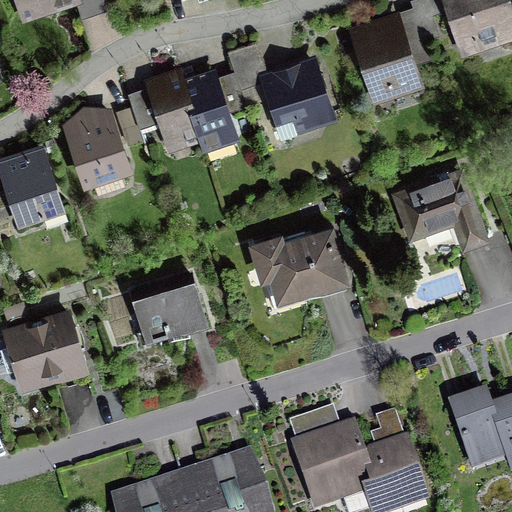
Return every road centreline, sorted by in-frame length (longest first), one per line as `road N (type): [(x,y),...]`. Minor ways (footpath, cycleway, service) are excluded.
road 1 (residential): [(511,316),(0,472)]
road 2 (residential): [(319,0),(128,45),(0,139)]
